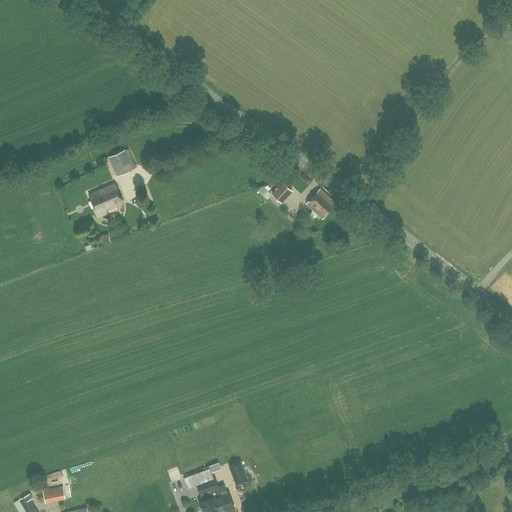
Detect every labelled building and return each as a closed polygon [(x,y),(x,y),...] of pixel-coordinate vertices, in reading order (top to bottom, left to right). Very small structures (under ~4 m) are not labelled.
[(118,175),(133,168),(125,150),(110,157),(118,175)] [(281,201),(292,190),(283,181),(272,193),(281,201)] [(99,215),(108,212),(107,210),(124,203),(116,184),(90,194),(99,215)] [(322,219),(336,204),(320,188),(306,203),(322,219)] [(236,484),(248,479),(241,461),(228,466),(236,484)] [(214,477),(211,470),(210,467),(188,476),(187,476),(191,487),(197,485),(200,494),(201,494),(204,500),(200,501),(203,511),(220,511),(221,511),(234,506),(229,492),(228,493),(224,484),(218,487),(215,477),(214,477)] [(46,503),(66,499),(63,485),(43,490),(46,503)] [(38,511),(32,502),(33,501),(30,494),(13,503),(18,511),(38,511)]
